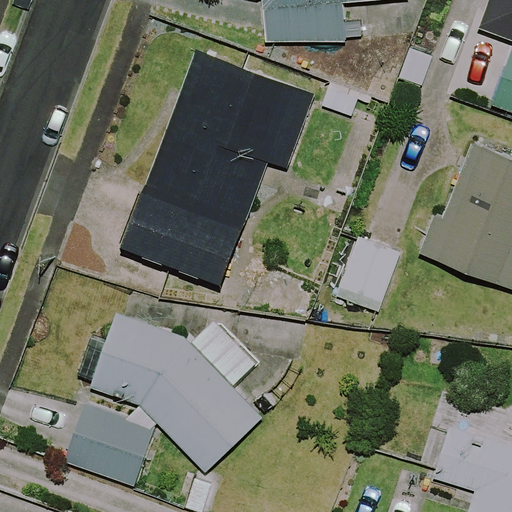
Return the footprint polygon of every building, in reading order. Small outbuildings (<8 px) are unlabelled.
[(401,1),(400,0),(261,0),(264,45),(342,40),(340,4),(401,1)] [(511,0),(493,0),(482,30),(511,41),(511,49),(491,106),(511,113),(511,0)] [(434,57),(406,47),(394,82),(421,92),(434,57)] [(313,97),(195,53),(122,245),(222,283),(267,164),(285,171),(313,97)] [(483,115),(496,79),(467,68),(454,104),(483,115)] [(511,289),(511,161),(469,144),(424,254),(511,290),(511,289)] [(398,253),(356,237),(334,297),(377,312),(398,253)] [(260,418),(211,353),(117,316),(90,382),(134,399),(204,471),(224,452),(260,418)] [(420,408),(402,462),(478,488),(469,511),(511,511),(511,439),(445,416),(420,408)]
